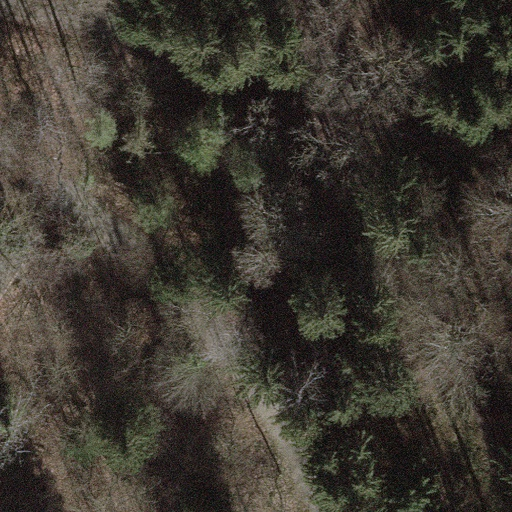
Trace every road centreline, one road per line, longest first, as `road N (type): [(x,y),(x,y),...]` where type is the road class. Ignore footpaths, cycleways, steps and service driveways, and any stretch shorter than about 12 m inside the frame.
road 1 (track): [(0,3),(511,118)]
road 2 (track): [(0,125),(252,383),(320,511)]
road 3 (track): [(321,0),(345,81),(511,448)]
